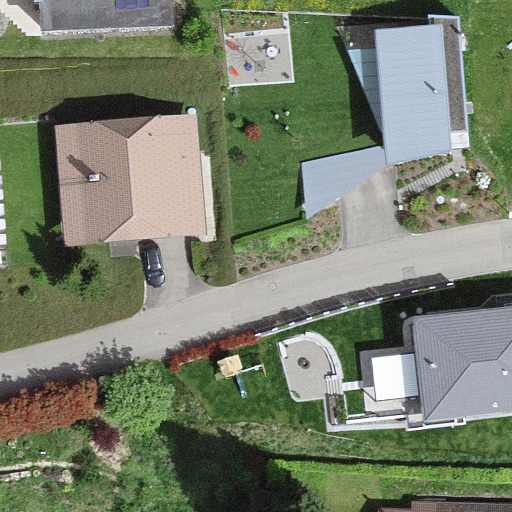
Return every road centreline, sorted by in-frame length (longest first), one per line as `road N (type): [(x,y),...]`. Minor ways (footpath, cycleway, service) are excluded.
road 1 (residential): [(0,375),(306,286)]
road 2 (residential): [(511,243),(306,286)]
